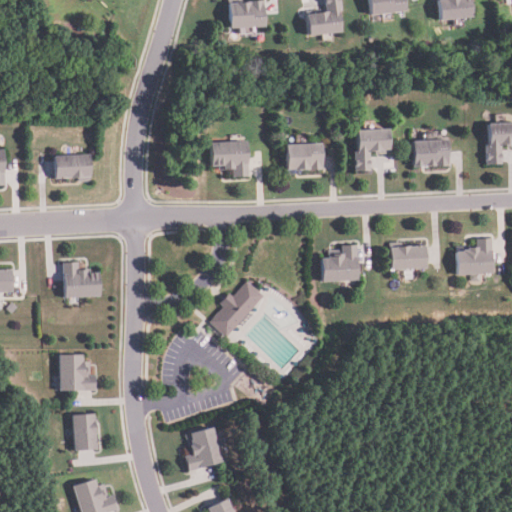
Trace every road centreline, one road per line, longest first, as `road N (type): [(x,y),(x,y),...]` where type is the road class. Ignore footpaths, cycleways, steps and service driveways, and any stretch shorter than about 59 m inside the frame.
road 1 (residential): [(157,511),(133,405),(134,175),(150,68),(171,0)]
road 2 (residential): [(0,224),(511,200)]
